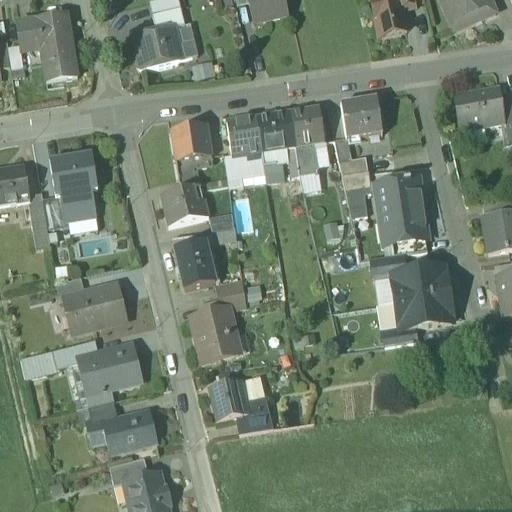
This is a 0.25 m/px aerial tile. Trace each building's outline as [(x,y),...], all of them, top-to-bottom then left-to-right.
[(283,0),(246,0),(252,22),(265,19),(266,24),(288,19),(283,0)] [(397,0),(369,0),(379,42),(407,35),(402,14),(401,13),(401,14),(397,0)] [(411,0),(397,0),(401,14),(401,13),(402,14),(414,12),(411,0)] [(438,0),(454,34),(495,16),(488,0),(438,0)] [(181,11),(152,18),(156,35),(173,31),(185,28),(181,11)] [(67,18),(36,23),(15,26),(20,52),(40,49),(46,86),(77,81),(72,49),(67,18)] [(156,35),(147,37),(145,36),(140,37),(139,39),(134,41),(138,57),(136,61),(138,71),(142,73),(181,63),(177,49),(179,45),(177,33),(173,31),(156,35)] [(6,43),(0,43),(0,72),(11,70),(6,43)] [(498,92),(454,99),(459,134),(504,127),(501,109),(498,92)] [(377,102),(341,108),(346,142),(346,144),(347,144),(382,138),(377,102)] [(511,109),(501,109),(504,127),(508,152),(511,151),(511,109)] [(319,111),(290,116),(295,152),(296,152),(313,149),(325,147),(319,111)] [(290,116),(256,121),(261,157),(295,152),(290,116)] [(256,121),(227,126),(232,162),(261,157),(256,121)] [(207,129),(171,135),(176,167),(193,164),(206,162),(212,161),(207,129)] [(346,142),(335,145),(342,181),(368,177),(366,161),(352,164),(347,144),(346,144),(346,142)] [(313,149),(296,152),(297,164),(300,181),(318,178),(314,154),(313,155),(313,149)] [(295,152),(261,157),(263,169),(297,164),(295,152)] [(263,169),(261,157),(232,162),(225,163),(230,193),(242,192),(241,183),(265,179),(263,169)] [(87,159),(55,164),(60,201),(64,224),(66,224),(96,218),(87,159)] [(206,162),(193,164),(194,172),(207,170),(206,162)] [(193,164),(176,167),(181,195),(197,191),(194,172),(193,164)] [(25,170),(0,174),(0,209),(28,205),(30,205),(29,199),(25,170)] [(368,177),(342,181),(345,197),(370,193),(368,177)] [(403,187),(375,191),(379,219),(387,218),(391,248),(425,243),(427,243),(418,184),(410,186),(410,184),(403,185),(403,187)] [(181,195),(161,200),(169,231),(207,222),(207,220),(208,220),(205,206),(204,206),(200,191),(197,191),(181,195)] [(370,193),(345,197),(351,224),(367,221),(364,199),(371,198),(370,193)] [(249,197),(233,200),(238,231),(254,228),(249,197)] [(41,198),(29,199),(30,205),(28,205),(36,254),(50,252),(47,234),(42,204),(41,198)] [(60,201),(42,204),(47,234),(67,231),(66,224),(64,224),(60,201)] [(511,203),(500,205),(502,217),(511,215),(511,203)] [(500,205),(482,208),(484,220),(502,217),(500,205)] [(484,220),(482,220),(488,258),(511,254),(511,215),(502,217),(484,220)] [(232,220),(209,223),(212,236),(234,233),(232,220)] [(191,240),(173,242),(175,254),(193,250),(191,240)] [(425,243),(391,248),(393,262),(403,260),(427,256),(425,243)] [(193,250),(175,254),(185,295),(215,288),(205,247),(193,250)] [(393,262),(371,265),(374,284),(392,281),(392,280),(405,278),(403,260),(393,262)] [(405,278),(392,280),(392,281),(396,308),(448,300),(443,272),(405,278)] [(511,279),(497,282),(503,321),(511,319),(511,279)] [(81,283),(56,289),(60,305),(63,304),(63,303),(84,298),(81,283)] [(242,287),(219,291),(221,304),(244,299),(242,287)] [(84,298),(63,303),(63,304),(71,339),(126,326),(117,290),(84,298)] [(244,299),(221,304),(223,315),(229,314),(229,316),(246,312),(244,299)] [(448,300),(396,308),(400,334),(400,335),(414,333),(452,327),(448,300)] [(223,315),(191,323),(202,367),(239,358),(229,316),(229,314),(223,315)] [(400,334),(382,337),(384,351),(416,346),(414,333),(400,335),(400,334)] [(77,367),(99,361),(96,346),(21,364),(25,385),(59,376),(57,372),(77,368),(77,367)] [(77,368),(86,401),(111,395),(142,388),(132,350),(110,355),(110,359),(99,361),(77,367),(77,368)] [(245,388),(243,371),(223,374),(225,390),(212,391),(218,431),(235,429),(250,427),(245,388)] [(266,386),(245,388),(250,427),(235,429),(236,437),(271,432),(266,386)] [(88,412),(114,406),(111,395),(86,401),(88,412)] [(114,406),(88,412),(92,426),(100,424),(101,428),(118,424),(114,406)] [(118,424),(101,428),(106,448),(109,460),(156,448),(148,417),(118,424)] [(92,426),(85,428),(91,452),(106,448),(101,428),(100,424),(92,426)] [(144,464),(110,472),(114,491),(126,488),(125,487),(148,481),(144,464)] [(148,481),(125,487),(126,488),(129,504),(128,507),(128,511),(167,511),(167,510),(170,510),(166,493),(163,494),(159,479),(148,481)]
